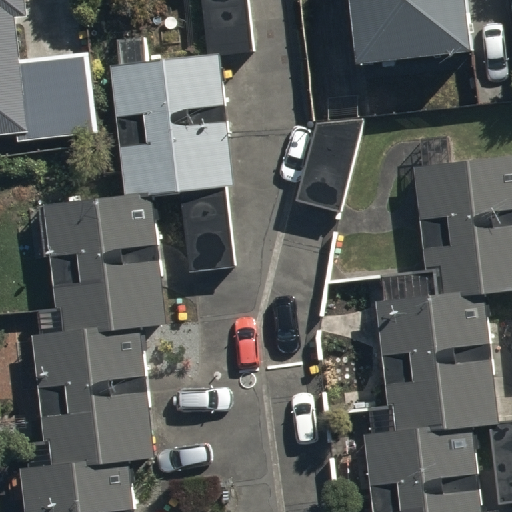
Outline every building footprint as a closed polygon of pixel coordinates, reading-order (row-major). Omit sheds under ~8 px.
[(0,0),(0,144),(24,142),(24,149),(101,140),(93,62),(27,69),(22,26),(33,24),(30,0),(0,0)] [(358,0),(368,83),(482,71),(473,0),(358,0)] [(39,344),(54,475),(27,478),(30,511),(139,511),(134,471),(162,467),(147,336),(173,333),(158,204),(239,195),(224,63),(116,75),(131,203),(49,212),(64,341),(39,344)] [(366,111),(318,115),(299,196),(343,206),(366,111)] [(511,166),(420,177),(434,307),(384,312),(399,441),(371,445),(378,511),(486,511),(478,437),(495,436),(503,511),(511,510),(511,428),(505,429),(491,302),(511,300),(511,166)] [(229,511),(228,503),(153,511),(152,511),(229,511)]
